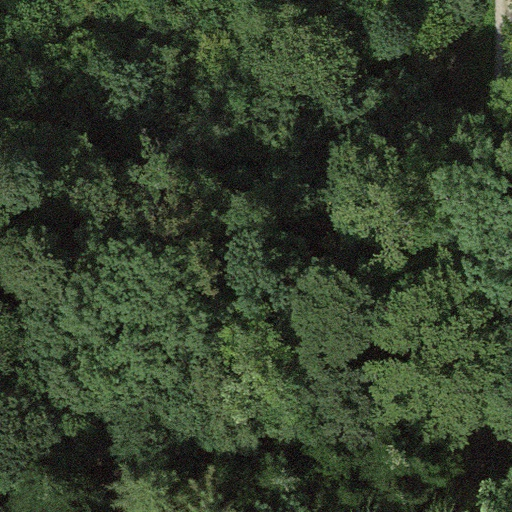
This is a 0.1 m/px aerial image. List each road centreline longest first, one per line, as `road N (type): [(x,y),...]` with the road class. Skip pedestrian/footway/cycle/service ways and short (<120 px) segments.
road 1 (track): [(0,419),(265,385),(469,415),(511,412)]
road 2 (track): [(462,511),(469,415),(462,0)]
